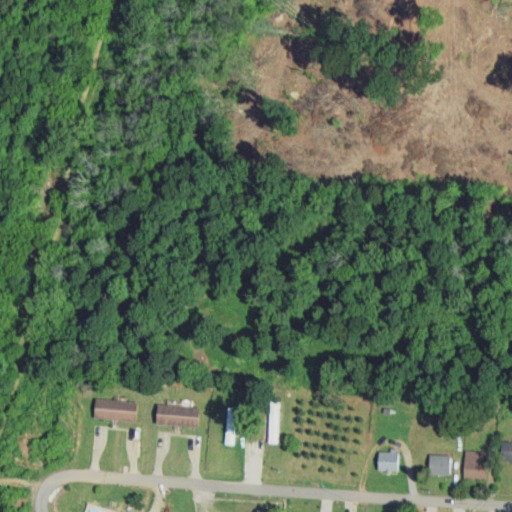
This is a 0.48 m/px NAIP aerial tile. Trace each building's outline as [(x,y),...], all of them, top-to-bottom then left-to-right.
[(136,401),(94,399),(93,419),(135,420),(136,401)] [(268,443),(277,443),(279,402),(269,401),(268,443)] [(198,426),(198,406),(156,405),(156,425),(198,426)] [(236,407),(226,407),(225,445),(234,445),(236,407)] [(511,441),(511,461),(501,461),(502,441),(511,441)] [(398,453),(398,471),(379,471),(379,452),(398,453)] [(430,455),(450,456),(449,476),(429,475),(430,455)] [(463,477),(486,479),(487,461),(464,459),(463,477)]
